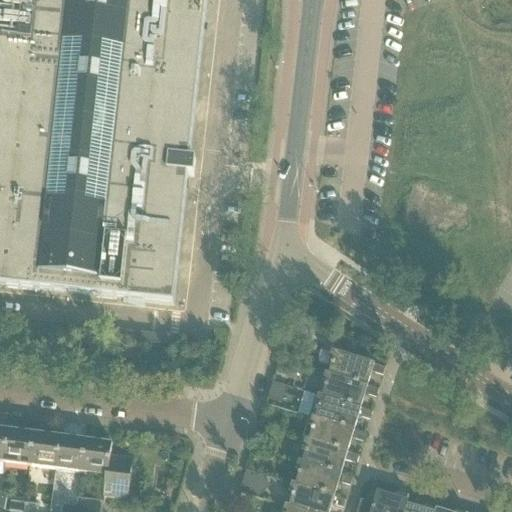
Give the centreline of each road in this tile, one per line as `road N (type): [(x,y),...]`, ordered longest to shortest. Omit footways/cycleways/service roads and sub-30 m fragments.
road 1 (tertiary): [(511,395),(284,247)]
road 2 (tertiary): [(284,247),(311,0)]
road 3 (residential): [(231,424),(0,393)]
road 4 (residential): [(231,424),(284,247)]
road 5 (unclassified): [(511,504),(364,463)]
